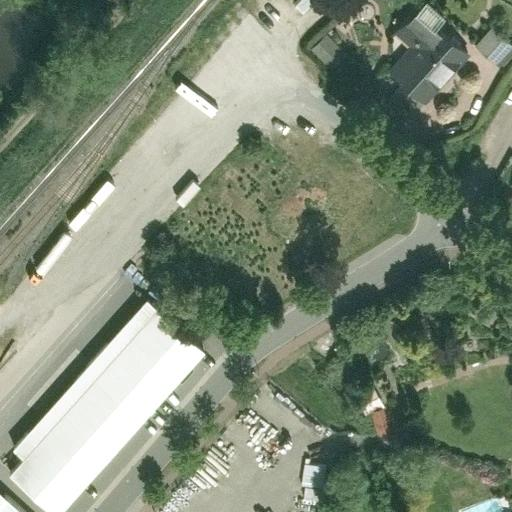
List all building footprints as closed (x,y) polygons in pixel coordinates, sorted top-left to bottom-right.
[(294,0),(304,9),(313,0),(294,0)] [(421,1),(394,30),(407,42),(378,73),(393,87),(414,106),(470,48),(421,1)] [(477,41),(502,65),(511,55),(511,40),(495,23),(477,41)] [(325,29),(309,44),(329,64),(344,49),(325,29)] [(315,244),(342,213),(308,182),(280,214),(315,244)] [(56,511),(57,511),(201,347),(145,298),(14,448),(22,455),(8,470),(56,511)] [(370,405),(376,431),(390,428),(384,402),(370,405)] [(296,446),(291,467),(318,474),(323,452),(296,446)] [(0,511),(23,511),(0,491),(0,511)]
